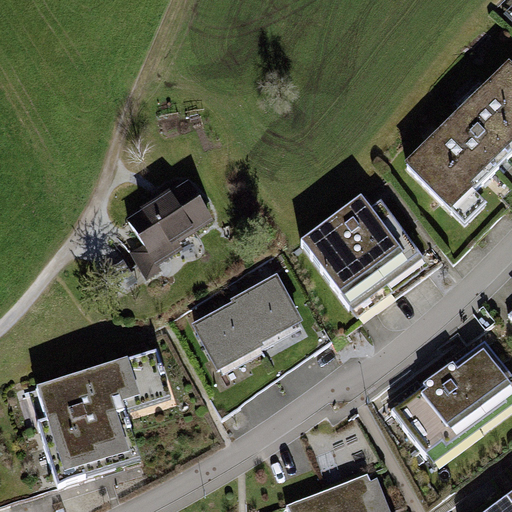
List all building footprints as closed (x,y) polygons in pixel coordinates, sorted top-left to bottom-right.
[(511,74),(504,66),(397,171),(451,225),(511,164),(511,74)] [(136,211),(140,217),(125,226),(156,274),(179,259),(173,249),(210,224),(187,188),(169,199),(165,192),(136,211)] [(302,253),(349,320),(424,268),(377,201),(302,253)] [(272,280),(186,330),(216,379),(241,364),(263,351),(301,329),(272,280)] [(511,386),(482,347),(387,418),(431,476),(511,414),(511,386)] [(154,353),(27,394),(55,480),(125,457),(118,438),(132,434),(128,422),(171,408),(154,353)] [(386,511),(371,474),(281,510),(282,511),(386,511)] [(511,511),(511,491),(484,511),(511,511)]
